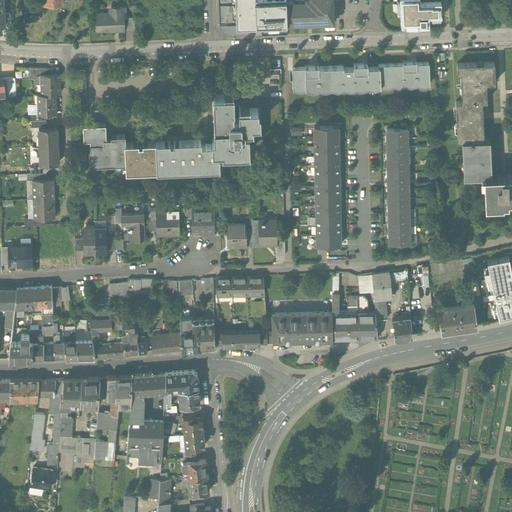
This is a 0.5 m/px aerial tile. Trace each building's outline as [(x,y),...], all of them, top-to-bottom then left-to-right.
[(234,0),(236,26),(287,24),(286,0),(285,0),(234,0)] [(304,0),(305,1),(295,1),(294,0),(289,0),(286,0),(287,24),(296,24),(296,22),(300,22),(300,24),(325,23),(324,21),(334,20),(333,7),(332,7),(331,1),(333,1),(332,0),(304,0)] [(399,0),(401,25),(419,25),(429,25),(428,16),(441,16),(440,1),(420,2),(419,0),(399,0)] [(106,13),(95,14),(95,32),(114,31),(114,29),(118,29),(118,30),(124,30),(123,18),(123,7),(112,8),(113,15),(106,15),(106,13)] [(134,18),(123,18),(124,30),(134,30),(134,18)] [(367,64),(354,64),(354,68),(343,68),(343,66),(318,67),(318,66),(305,66),(305,68),(292,68),(293,89),(300,90),(306,88),(313,90),(319,88),(325,89),(331,87),(337,89),(343,87),(349,88),(356,86),(362,88),(368,86),(374,87),(380,85),(386,87),(393,85),(399,86),(405,84),(411,86),(417,84),(423,85),(429,83),(428,63),(416,63),(416,62),(403,62),(403,64),(379,65),(379,67),(367,67),(367,64)] [(494,62),(457,64),(457,73),(460,73),(463,73),(463,80),(460,81),(461,86),(464,86),(465,92),(461,92),(461,102),(481,101),(486,101),(485,83),(494,82),(494,62)] [(86,70),(75,70),(77,117),(88,116),(86,70)] [(47,75),(41,75),(42,94),(55,94),(60,94),(59,74),(47,75)] [(15,78),(3,79),(4,97),(16,96),(15,78)] [(42,94),(37,95),(38,114),(38,115),(45,114),(56,114),(55,94),(42,94)] [(239,117),(233,117),(232,109),(233,109),(232,94),(215,95),(215,114),(214,114),(215,128),(214,128),(215,140),(213,140),(213,139),(212,139),(212,144),(213,150),(217,150),(223,149),(223,152),(239,152),(248,152),(248,133),(244,133),(243,130),(252,129),(252,120),(258,120),(257,109),(239,109),(239,117)] [(461,102),(455,102),(456,124),(457,124),(458,131),(457,131),(457,140),(462,139),(462,140),(480,139),(480,133),(483,133),(482,114),(479,114),(479,110),(482,110),(481,101),(461,102)] [(112,138),(106,138),(105,123),(86,124),(87,133),(83,133),(84,139),(90,139),(90,149),(89,149),(89,161),(95,161),(95,164),(110,163),(110,160),(118,160),(118,163),(125,162),(126,162),(125,143),(125,135),(117,135),(117,138),(112,138),(112,135),(112,138)] [(291,127),(291,134),(301,134),(301,126),(291,127)] [(338,126),(314,127),(314,137),(338,136),(338,126)] [(57,128),(39,129),(39,146),(57,146),(57,128)] [(407,129),(386,130),(386,139),(408,138),(407,129)] [(338,136),(314,137),(314,147),(338,146),(338,136)] [(408,138),(386,139),(386,147),(408,147),(408,138)] [(480,139),(462,140),(463,160),(465,159),(465,167),(463,167),(464,176),(485,175),(488,175),(487,166),(490,166),(490,148),(487,148),(486,139),(480,139)] [(187,140),(156,142),(157,169),(188,168),(187,140)] [(212,144),(200,144),(200,140),(187,140),(188,168),(218,167),(218,165),(217,150),(213,150),(212,144)] [(144,142),(138,142),(138,145),(133,145),(133,142),(125,143),(126,162),(125,162),(126,171),(133,170),(133,167),(141,167),(141,170),(141,167),(149,166),(149,170),(157,169),(156,142),(156,141),(148,142),(148,145),(144,145),(144,142)] [(57,146),(39,146),(40,164),(58,164),(57,146)] [(338,146),(314,147),(314,156),(338,156),(338,146)] [(408,147),(386,147),(386,156),(408,155),(408,147)] [(408,155),(386,156),(387,165),(408,164),(408,155)] [(338,156),(314,156),(314,166),(339,166),(338,156)] [(408,164),(387,165),(387,173),(408,173),(408,164)] [(339,166),(314,166),(315,176),(339,175),(339,166)] [(408,173),(387,173),(387,182),(408,182),(408,173)] [(511,173),(488,175),(485,175),(485,183),(484,183),(485,204),(495,204),(495,202),(508,202),(507,196),(511,196),(511,198),(511,173)] [(339,175),(315,176),(315,186),(339,185),(339,175)] [(45,178),(33,179),(33,180),(34,199),(54,198),(53,178),(45,178)] [(408,182),(387,182),(387,191),(409,190),(408,182)] [(339,185),(315,186),(315,195),(339,195),(339,185)] [(409,190),(387,191),(387,199),(409,199),(409,190)] [(339,195),(315,195),(315,205),(339,205),(339,195)] [(54,198),(34,199),(34,217),(34,218),(42,218),(54,217),(54,198)] [(409,199),(387,199),(387,208),(409,208),(409,199)] [(339,205),(315,205),(315,215),(340,215),(339,205)] [(409,208),(387,208),(388,217),(409,216),(409,208)] [(191,210),(191,218),(191,231),(204,230),(205,234),(214,233),(213,210),(191,210)] [(179,234),(178,216),(167,216),(167,211),(156,212),(156,221),(156,235),(179,234)] [(121,213),(120,213),(121,223),(128,223),(128,228),(129,230),(129,233),(124,233),(124,239),(131,239),(131,238),(144,238),(144,213),(121,213)] [(340,215),(315,215),(316,225),(340,224),(340,215)] [(409,216),(388,217),(388,225),(409,225),(409,216)] [(34,217),(24,218),(24,226),(42,225),(42,218),(34,218),(34,217)] [(276,223),(263,223),(263,221),(252,221),(252,228),(252,245),(266,245),(276,245),(276,241),(276,223)] [(246,224),(233,224),(233,223),(226,223),(227,246),(246,245),(246,228),(246,224)] [(340,224),(316,225),(316,235),(340,234),(340,224)] [(409,225),(388,225),(388,234),(410,234),(409,225)] [(106,227),(94,228),(95,252),(106,251),(106,236),(106,227)] [(94,228),(83,228),(83,238),(84,250),(84,252),(95,252),(94,228)] [(340,234),(316,235),(316,245),(325,244),(339,244),(340,244),(340,234)] [(410,234),(388,234),(388,243),(410,243),(410,234)] [(115,236),(106,236),(106,250),(115,250),(115,236)] [(83,238),(74,238),(74,250),(84,250),(83,238)] [(284,241),(276,241),(276,245),(276,255),(284,255),(284,241)] [(31,244),(9,244),(9,246),(9,262),(10,262),(10,264),(10,266),(31,265),(31,244)] [(9,246),(1,246),(1,252),(1,264),(10,264),(10,262),(9,262),(9,246)] [(511,276),(509,257),(487,261),(494,296),(495,302),(499,319),(511,315),(511,276)] [(407,268),(371,273),(375,312),(376,320),(387,319),(385,298),(394,297),(393,281),(408,280),(407,268)] [(263,276),(247,277),(248,293),(264,293),(263,276)] [(231,277),(215,277),(215,294),(232,294),(231,277)] [(247,277),(231,277),(232,294),(248,293),(247,277)] [(140,278),(128,279),(128,282),(128,290),(140,289),(140,278)] [(213,278),(203,279),(205,294),(213,293),(213,278)] [(186,280),(178,281),(179,312),(180,312),(180,317),(180,318),(192,317),(195,317),(194,309),(188,309),(186,280)] [(128,282),(109,283),(110,296),(128,294),(128,290),(128,282)] [(68,283),(60,284),(61,296),(71,297),(68,283)] [(60,284),(51,285),(52,297),(61,296),(60,284)] [(51,285),(33,286),(34,305),(33,308),(42,308),(43,308),(43,305),(52,304),(52,297),(51,285)] [(33,286),(16,288),(14,307),(34,305),(33,286)] [(16,288),(0,287),(0,306),(8,307),(5,327),(12,328),(14,307),(16,288)] [(332,290),(270,291),(270,302),(271,302),(272,314),(302,313),(331,313),(331,312),(332,292),(332,290)] [(346,306),(347,312),(338,312),(331,312),(331,313),(332,339),(377,337),(376,320),(375,312),(368,312),(367,300),(364,295),(347,295),(347,306),(346,306)] [(52,304),(43,305),(43,308),(42,308),(43,314),(52,314),(52,304)] [(474,304),(438,309),(441,333),(477,327),(474,304)] [(110,310),(96,310),(96,320),(111,319),(110,310)] [(162,310),(151,310),(152,328),(160,327),(158,314),(161,313),(162,310)] [(221,313),(213,313),(213,318),(214,328),(221,328),(221,313)] [(272,314),(271,314),(273,340),(278,340),(278,341),(296,340),(296,339),(302,339),(302,313),(272,314)] [(331,313),(302,313),(302,339),(308,339),(308,340),(326,340),(326,339),(332,339),(331,313)] [(43,314),(42,314),(42,325),(43,325),(53,325),(52,314),(43,314)] [(122,329),(121,316),(113,316),(114,329),(122,329)] [(180,317),(171,316),(171,325),(180,325),(180,318),(180,317)] [(192,317),(180,318),(180,325),(181,333),(181,348),(181,349),(198,348),(198,346),(196,331),(193,331),(192,317)] [(410,317),(392,319),(394,339),(412,337),(410,317)] [(213,318),(195,320),(196,331),(198,346),(215,344),(214,332),(214,328),(213,318)] [(96,320),(90,321),(91,331),(98,331),(112,330),(111,319),(96,320)] [(53,325),(43,325),(43,333),(53,333),(53,325)] [(235,331),(214,332),(215,344),(215,345),(267,343),(266,330),(245,330),(245,327),(235,328),(235,331)] [(128,328),(126,328),(126,336),(122,336),(122,342),(123,354),(123,355),(131,353),(129,333),(128,328)] [(41,330),(30,330),(29,330),(29,334),(29,342),(32,342),(32,358),(43,358),(43,342),(41,342),(41,330)] [(75,331),(63,332),(64,342),(66,357),(77,357),(75,340),(75,333),(75,331)] [(98,331),(91,331),(91,332),(92,340),(93,344),(99,343),(99,342),(98,331)] [(115,331),(111,332),(111,334),(107,340),(106,343),(115,343),(115,340),(116,338),(115,331)] [(165,334),(151,335),(152,351),(181,348),(181,333),(176,333),(176,331),(165,332),(165,334)] [(137,333),(133,333),(129,333),(131,353),(138,353),(138,340),(138,337),(137,333)] [(20,334),(21,342),(11,342),(9,359),(32,358),(32,342),(29,342),(29,334),(20,334)] [(48,340),(43,340),(43,342),(43,358),(54,358),(53,342),(48,342),(48,340)] [(92,340),(75,340),(77,357),(94,357),(93,344),(92,340)] [(102,342),(99,342),(99,343),(93,344),(94,357),(107,356),(106,343),(107,340),(102,341),(102,342)] [(145,341),(139,341),(139,340),(138,340),(138,353),(146,352),(145,341)] [(64,342),(53,342),(54,358),(66,357),(64,342)] [(115,343),(106,343),(107,356),(123,354),(122,342),(115,343)] [(186,372),(172,373),(173,384),(177,386),(178,386),(179,390),(198,389),(196,374),(193,371),(186,372)] [(165,373),(131,376),(131,380),(131,395),(136,395),(136,392),(151,392),(151,393),(164,393),(165,373)] [(115,376),(99,377),(100,380),(98,397),(111,398),(110,412),(117,413),(118,401),(119,395),(115,395),(114,381),(116,381),(115,376)] [(99,377),(81,379),(80,405),(98,406),(98,397),(99,381),(99,377)] [(37,379),(9,380),(8,396),(8,401),(35,400),(36,395),(37,379)] [(62,379),(37,379),(36,395),(53,395),(54,395),(60,395),(61,395),(62,379)] [(80,379),(62,379),(61,395),(60,395),(60,398),(59,409),(60,409),(71,410),(74,404),(79,404),(80,379)] [(9,380),(0,380),(0,395),(8,396),(9,380)] [(116,381),(114,381),(115,395),(119,395),(118,401),(125,401),(125,404),(130,404),(131,395),(131,380),(116,381)] [(198,389),(179,390),(180,406),(199,404),(198,389)] [(136,395),(131,395),(130,404),(129,416),(129,419),(139,419),(140,395),(136,395)] [(60,398),(51,397),(50,414),(54,414),(60,414),(60,409),(59,409),(60,398)] [(110,412),(97,411),(96,426),(109,428),(108,441),(115,442),(117,413),(110,412)] [(52,444),(48,444),(47,464),(57,464),(57,451),(58,435),(59,435),(60,417),(60,414),(54,414),(52,444)] [(70,418),(60,417),(59,435),(58,435),(57,451),(87,453),(88,453),(89,437),(71,436),(72,419),(70,418)] [(192,417),(183,418),(184,435),(202,433),(201,420),(192,420),(192,417)] [(139,419),(129,419),(126,466),(133,466),(134,461),(161,463),(162,446),(162,440),(162,436),(163,420),(139,419)] [(42,422),(33,421),(30,438),(40,439),(42,422)] [(176,425),(165,423),(163,432),(173,435),(176,425)] [(202,433),(184,435),(185,438),(186,451),(195,451),(195,450),(195,447),(204,447),(202,433)] [(184,435),(162,436),(162,440),(162,446),(168,445),(167,442),(178,441),(179,439),(185,438),(184,435)] [(95,437),(89,437),(88,453),(87,453),(87,457),(94,457),(94,448),(95,437)] [(108,445),(105,445),(105,449),(104,458),(114,459),(115,442),(108,441),(108,445)] [(105,449),(94,448),(94,457),(104,458),(105,449)] [(193,461),(186,462),(186,463),(184,463),(182,463),(183,471),(187,471),(187,477),(206,475),(205,460),(193,461)] [(59,475),(71,476),(72,467),(60,466),(59,475)] [(52,470),(32,467),(30,485),(49,487),(52,470)] [(206,475),(187,477),(189,494),(208,492),(206,475)] [(170,480),(159,482),(158,503),(169,502),(170,480)] [(133,511),(135,497),(124,496),(122,511),(133,511)] [(168,511),(169,502),(158,503),(157,511),(168,511)]
